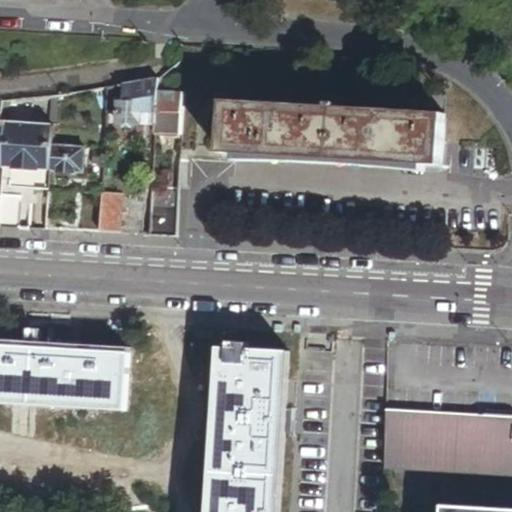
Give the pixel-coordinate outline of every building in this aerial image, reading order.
[(155,125),(157,125),(158,104),(159,95),(160,79),(148,80),(129,84),(127,103),(121,102),(120,114),(120,125),(141,126),(141,124),(155,125)] [(127,103),(129,84),(111,88),(111,90),(110,105),(110,113),(120,114),(121,102),(127,103)] [(157,137),(178,138),(180,96),(159,95),(158,104),(157,125),(157,137)] [(48,126),(55,127),(55,126),(59,126),(60,101),(59,101),(49,102),(48,126)] [(237,164),(426,170),(443,171),(444,119),(222,112),(220,164),(237,164)] [(55,133),(55,127),(48,126),(6,123),(5,145),(2,188),(51,191),(51,183),(54,145),(55,133)] [(89,186),(92,148),(54,145),(51,183),(89,186)] [(426,170),(237,164),(237,171),(275,171),(310,171),(347,172),(379,174),(425,178),(426,170)] [(105,195),(104,210),(123,211),(123,196),(105,195)] [(0,223),(0,227),(19,229),(22,197),(2,196),(0,223)] [(174,239),(176,202),(153,202),(151,237),(174,239)] [(103,233),(121,235),(123,211),(104,210),(103,233)] [(126,235),(143,236),(144,211),(128,210),(126,235)] [(228,349),(250,350),(251,343),(229,341),(228,349)] [(0,403),(126,411),(130,354),(0,346),(0,403)] [(228,349),(219,349),(210,511),(280,511),(289,353),(250,350),(228,349)] [(384,471),(387,472),(511,478),(511,419),(388,413),(385,414),(384,471)]
